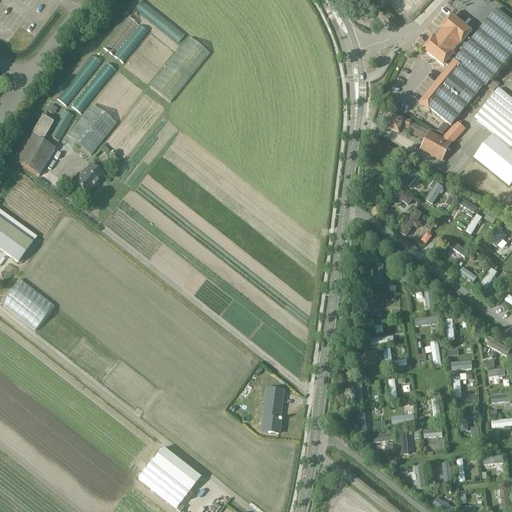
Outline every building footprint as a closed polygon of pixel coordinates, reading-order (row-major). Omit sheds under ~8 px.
[(444,31),(436,40),(434,38),(424,50),(443,66),(452,56),(455,60),(454,61),(459,65),(434,95),(433,94),(424,105),(451,127),(459,116),(459,115),(483,85),(486,87),(495,77),(494,76),(511,54),(511,22),(497,10),(488,20),(489,21),(475,38),(470,34),(471,33),(452,16),(441,29),(444,31)] [(147,85),(172,54),(149,35),(124,66),(147,85)] [(151,87),(170,103),(209,54),(190,38),(151,87)] [(488,87),(493,91),(498,86),(492,82),(488,87)] [(511,149),(511,99),(499,89),(475,119),(511,149)] [(59,143),(74,117),(63,111),(49,137),(59,143)] [(411,121),(404,119),(389,114),(385,129),(399,134),(401,128),(408,130),(408,132),(425,142),(421,151),(441,162),(451,144),(452,145),(465,130),(457,122),(442,139),(430,133),(430,132),(411,122),(411,121)] [(32,135),(43,141),(48,133),(53,124),(42,118),(32,135)] [(511,182),(511,150),(493,135),(473,158),(509,187),(511,182)] [(16,163),(39,176),(48,162),(55,150),(31,136),(16,163)] [(100,150),(105,154),(108,150),(104,146),(100,150)] [(75,184),(88,194),(94,187),(95,188),(104,177),(90,165),(85,171),(84,171),(80,176),(81,176),(75,184)] [(0,250),(18,263),(32,244),(0,220),(0,250)] [(267,389),(262,433),(278,435),(283,391),(267,389)] [(150,463),(138,479),(176,509),(197,483),(157,451),(150,461),(169,475),(168,477),(150,463)]
